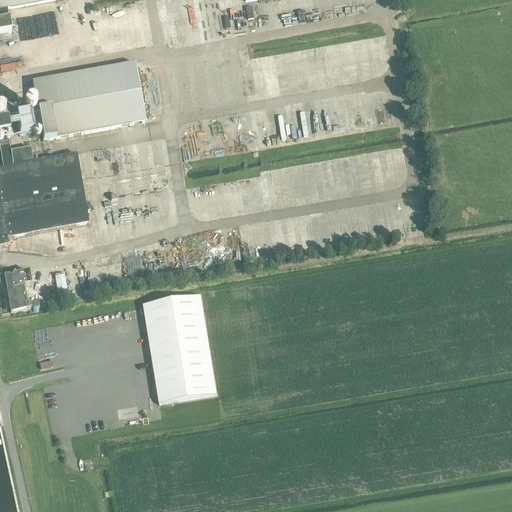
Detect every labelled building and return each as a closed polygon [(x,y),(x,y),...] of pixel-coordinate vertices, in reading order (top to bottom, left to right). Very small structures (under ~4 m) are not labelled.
[(0,0),(0,36),(10,35),(12,34),(7,10),(62,0),(0,0)] [(0,59),(0,66),(1,71),(24,66),(21,55),(0,59)] [(53,140),(145,124),(135,65),(33,83),(34,90),(29,91),(31,103),(36,102),(38,114),(17,118),(20,136),(32,134),(42,132),(42,134),(52,132),(53,140)] [(89,225),(77,155),(32,163),(30,149),(10,153),(8,136),(9,136),(7,123),(0,124),(0,148),(2,160),(0,161),(0,247),(8,246),(7,239),(89,225)] [(52,132),(42,134),(44,142),(53,140),(52,132)] [(29,305),(26,287),(31,286),(29,273),(5,277),(4,275),(2,275),(0,275),(0,283),(6,293),(7,292),(10,314),(28,311),(32,310),(34,313),(36,313),(39,312),(39,309),(38,307),(35,306),(33,308),(29,305)] [(160,407),(217,398),(201,299),(144,308),(160,407)]
